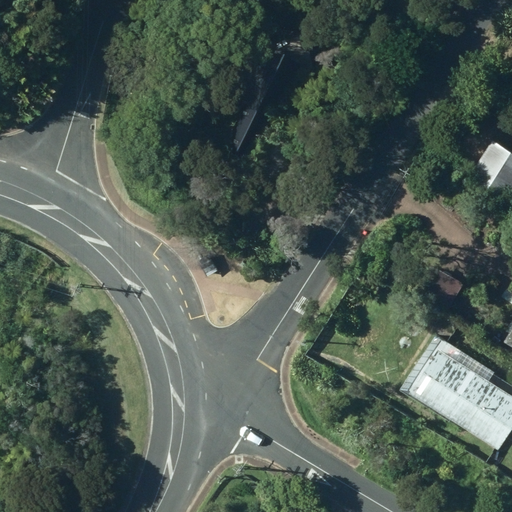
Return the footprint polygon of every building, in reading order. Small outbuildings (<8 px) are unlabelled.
[(277,27),(265,60),(311,76),(322,43),(277,27)] [(471,177),(511,203),(511,152),(494,142),(471,177)] [(452,182),(459,171),(449,164),(441,175),(452,182)] [(413,283),(443,306),(466,275),(437,252),(413,283)] [(190,265),(200,280),(210,273),(200,258),(190,265)] [(413,395),(500,451),(511,432),(511,396),(490,382),(495,373),(449,344),(443,353),(440,351),(413,395)]
